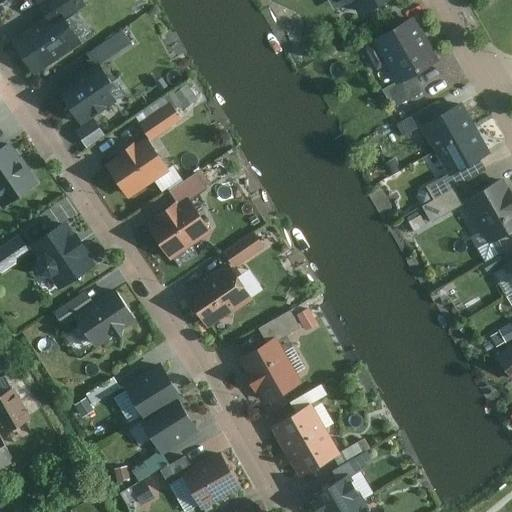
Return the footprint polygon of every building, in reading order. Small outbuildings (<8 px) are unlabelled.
[(14,39),(36,73),(83,42),(61,9),(14,39)] [(438,57),(412,13),(376,34),(401,79),(438,57)] [(60,96),(81,127),(117,103),(96,72),(60,96)] [(385,90),(394,105),(424,87),(415,72),(385,90)] [(423,124),(436,147),(477,124),(464,100),(423,124)] [(140,127),(150,142),(181,121),(171,106),(140,127)] [(477,124),(436,147),(450,171),(491,147),(477,124)] [(0,197),(5,206),(41,183),(14,140),(0,148),(0,197)] [(108,169),(130,200),(167,173),(146,143),(108,169)] [(195,173),(171,190),(181,204),(205,187),(195,173)] [(511,188),(504,175),(466,197),(489,236),(511,222),(511,188)] [(455,186),(424,204),(432,217),(463,198),(455,186)] [(151,225),(171,255),(211,229),(191,199),(151,225)] [(70,217),(34,243),(64,285),(100,259),(70,217)] [(236,263),(264,244),(254,229),(226,248),(236,263)] [(24,233),(0,250),(0,265),(3,270),(34,247),(24,233)] [(511,256),(503,262),(511,276),(511,256)] [(190,295),(209,324),(252,295),(233,266),(190,295)] [(89,289),(59,310),(68,323),(98,301),(89,289)] [(120,289),(79,319),(97,343),(138,313),(120,289)] [(317,320),(309,306),(298,313),(307,327),(317,320)] [(299,321),(291,307),(261,325),(269,338),(299,321)] [(511,321),(503,327),(509,337),(511,335),(511,321)] [(303,378),(277,335),(240,357),(266,400),(303,378)] [(511,345),(498,357),(510,371),(511,368),(511,345)] [(125,380),(143,410),(176,392),(179,390),(161,359),(125,380)] [(6,372),(0,375),(0,420),(4,429),(30,415),(6,372)] [(112,377),(87,392),(93,400),(117,385),(112,377)] [(176,392),(143,410),(141,413),(160,445),(197,425),(176,392)] [(288,448),(322,428),(308,404),(274,425),(288,448)] [(322,428),(288,448),(302,471),(336,451),(322,428)] [(0,435),(0,465),(13,458),(0,435)] [(159,451),(132,468),(137,477),(165,460),(159,451)] [(182,472),(202,507),(239,486),(219,451),(182,472)] [(186,453),(162,467),(169,478),(192,464),(186,453)] [(311,495),(320,511),(335,511),(362,497),(348,474),(311,495)] [(370,511),(362,497),(335,511),(370,511)]
